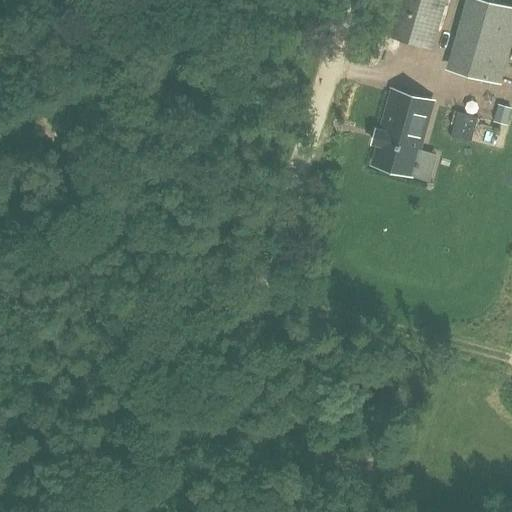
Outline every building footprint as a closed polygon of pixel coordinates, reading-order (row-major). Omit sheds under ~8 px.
[(401,0),(392,30),(391,35),(433,49),(447,0),(401,0)] [(504,77),(511,11),(511,3),(487,0),(472,0),(464,72),(504,77)] [(464,104),(474,108),(479,93),(469,89),(464,104)] [(374,164),(414,175),(434,101),(394,90),(382,131),(379,130),(376,142),(380,143),(374,164)] [(478,116),(457,110),(454,122),(450,136),(470,142),(478,116)] [(355,434),(359,374),(292,371),(289,430),(355,434)]
